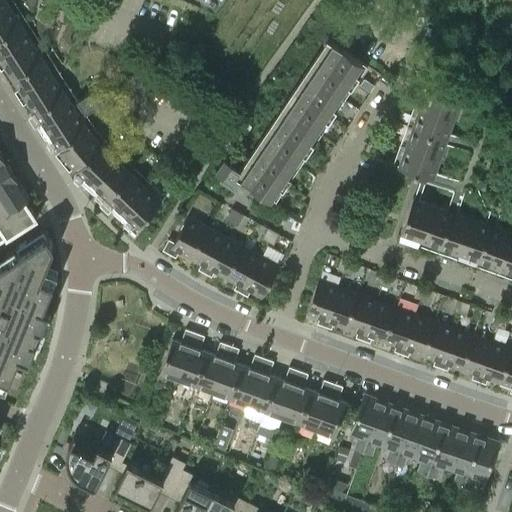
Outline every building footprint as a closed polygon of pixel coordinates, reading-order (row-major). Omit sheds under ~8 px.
[(95,135),(89,128),(88,126),(6,0),(0,0),(0,63),(3,68),(6,67),(19,88),(17,90),(25,102),(28,101),(42,123),(39,125),(48,138),(50,136),(56,145),(58,147),(66,158),(75,169),(86,179),(84,181),(95,191),(97,190),(116,208),(114,209),(125,219),(127,218),(136,227),(162,200),(101,143),(95,135)] [(59,0),(46,0),(36,28),(48,33),(59,0)] [(84,10),(70,5),(64,20),(78,25),(84,10)] [(354,73),(362,62),(332,42),(245,172),(225,158),(216,171),(223,176),(219,182),(235,192),(243,180),(270,199),(278,188),(283,191),(291,179),(286,175),(300,154),(305,157),(314,144),(309,141),(323,120),(328,124),(337,111),(332,107),(346,86),(351,89),(360,77),(354,73)] [(104,101),(98,91),(104,88),(98,79),(87,86),(91,92),(76,101),(84,113),(104,101)] [(412,127),(447,139),(461,100),(426,88),(422,100),(420,99),(417,108),(419,108),(412,127)] [(250,127),(241,120),(223,147),(232,154),(250,127)] [(403,146),(405,147),(398,166),(433,178),(447,139),(412,127),(408,138),(406,138),(403,146)] [(5,159),(0,162),(0,190),(17,179),(18,179),(5,159)] [(0,215),(24,200),(29,197),(17,179),(0,190),(0,215)] [(440,246),(453,210),(413,196),(401,231),(413,236),(412,238),(420,241),(421,239),(440,246)] [(24,200),(0,215),(0,241),(36,218),(24,200)] [(232,209),(226,219),(232,222),(237,212),(232,209)] [(453,210),(440,246),(451,250),(451,252),(459,255),(459,252),(478,259),(491,224),(453,210)] [(237,212),(232,222),(238,225),(243,215),(237,212)] [(188,216),(174,242),(168,239),(162,250),(175,257),(178,252),(189,258),(207,226),(188,216)] [(511,231),(491,224),(478,259),(490,263),(489,266),(497,269),(498,266),(511,271),(511,231)] [(207,226),(189,258),(201,264),(198,269),(205,273),(225,236),(207,226)] [(267,228),(262,238),(268,242),(273,231),(267,228)] [(0,385),(5,387),(19,352),(29,356),(32,350),(35,351),(49,317),(46,315),(49,309),(43,306),(57,272),(44,267),(53,244),(43,229),(16,246),(19,251),(0,263),(0,385)] [(273,231),(268,242),(273,245),(279,235),(273,231)] [(225,236),(205,273),(211,277),(214,271),(225,277),(243,245),(225,236)] [(243,245),(225,277),(236,283),(233,289),(240,293),(261,255),(243,245)] [(261,255),(240,293),(247,296),(250,291),(262,297),(279,265),(261,255)] [(341,259),(337,269),(344,272),(348,261),(341,259)] [(348,261),(344,272),(350,274),(354,264),(348,261)] [(380,273),(376,283),(382,285),(386,275),(380,273)] [(386,275),(382,285),(389,288),(392,277),(386,275)] [(324,326),(338,286),(318,279),(305,313),(318,317),(316,323),(324,326)] [(338,286),(324,326),(330,328),(332,322),(344,327),(357,293),(338,286)] [(418,286),(414,297),(420,299),(424,288),(418,286)] [(424,288),(420,299),(426,301),(430,290),(424,288)] [(375,299),(357,293),(344,327),(356,331),(354,336),(361,339),(375,299)] [(375,299),(361,339),(369,342),(371,336),(383,340),(395,306),(375,299)] [(458,300),(454,311),(460,313),(464,302),(458,300)] [(464,302),(460,313),(466,315),(470,304),(464,302)] [(414,313),(395,306),(383,340),(395,345),(392,350),(400,353),(414,313)] [(433,320),(414,313),(400,353),(407,356),(409,350),(421,354),(433,320)] [(495,314),(491,325),(497,327),(501,316),(495,314)] [(501,316),(497,327),(503,329),(507,318),(501,316)] [(453,327),(433,320),(421,354),(434,359),(432,364),(439,367),(453,327)] [(472,334),(453,327),(439,367),(446,369),(448,364),(460,368),(472,334)] [(185,329),(180,341),(172,338),(159,372),(176,378),(193,332),(185,329)] [(204,335),(193,332),(176,378),(194,384),(206,350),(199,348),(204,335)] [(492,341),(472,334),(460,368),(472,372),(470,378),(478,381),(492,341)] [(206,350),(194,384),(211,391),(228,344),(219,341),(215,354),(206,350)] [(511,348),(492,341),(478,381),(485,383),(487,377),(499,382),(511,348)] [(238,348),(228,344),(211,391),(228,397),(240,363),(233,360),(238,348)] [(511,348),(499,382),(510,386),(508,391),(511,392),(511,348)] [(249,366),(240,363),(228,397),(246,403),(262,356),(254,353),(249,366)] [(262,356),(246,403),(263,409),(275,375),(268,373),(272,360),(262,356)] [(275,375),(263,409),(280,416),(297,369),(288,366),(284,378),(275,375)] [(307,373),(297,369),(280,416),(297,422),(310,388),(303,385),(307,373)] [(318,391),(310,388),(297,422),(315,428),(332,381),(323,378),(318,391)] [(342,385),(332,381),(315,428),(334,435),(346,401),(337,398),(342,385)] [(362,448),(380,399),(364,393),(350,432),(358,435),(354,445),(362,448)] [(380,399),(362,448),(370,451),(374,440),(382,443),(396,405),(380,399)] [(412,411),(396,405),(382,443),(390,446),(386,457),(394,460),(412,411)] [(428,416),(412,411),(394,460),(403,463),(407,452),(415,454),(428,416)] [(444,422),(428,416),(415,454),(422,457),(418,469),(427,472),(444,422)] [(444,422),(427,472),(435,475),(440,463),(449,466),(462,429),(444,422)] [(216,442),(227,446),(234,427),(223,423),(216,442)] [(63,427),(56,439),(64,443),(69,430),(63,427)] [(480,435),(462,429),(449,466),(457,469),(453,481),(463,485),(480,435)] [(123,459),(74,434),(69,444),(67,447),(67,448),(66,452),(66,453),(66,456),(66,459),(67,462),(68,465),(69,469),(71,472),(73,474),(76,477),(78,478),(81,480),(81,481),(90,486),(91,485),(95,487),(109,459),(120,465),(123,459)] [(497,441),(480,435),(463,485),(471,488),(476,476),(483,478),(497,441)] [(340,445),(335,458),(344,461),(348,448),(340,445)] [(183,468),(186,462),(172,455),(160,478),(127,461),(114,486),(120,489),(120,490),(146,503),(150,505),(160,485),(171,490),(182,467),(183,468)] [(267,456),(263,468),(273,471),(277,460),(267,456)] [(190,479),(193,473),(183,468),(182,467),(171,490),(181,496),(173,511),(200,511),(212,490),(190,479)] [(298,485),(293,496),(311,505),(316,494),(298,485)] [(215,492),(212,490),(200,511),(241,511),(248,501),(218,486),(215,492)] [(341,507),(346,494),(327,486),(321,499),(341,507)] [(346,494),(341,507),(352,511),(357,511),(362,501),(346,494)] [(270,511),(248,501),(241,511),(270,511)] [(376,511),(378,507),(362,501),(357,511),(376,511)]
